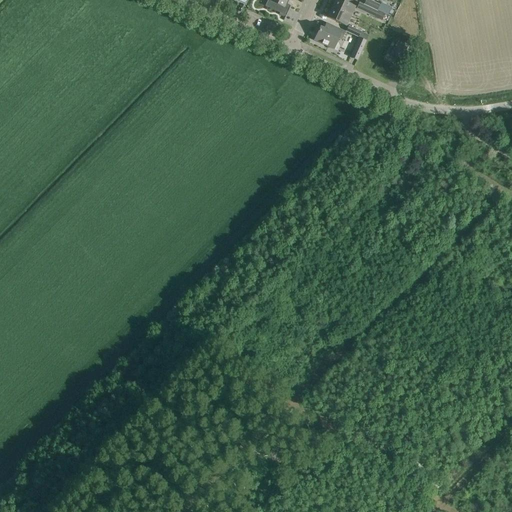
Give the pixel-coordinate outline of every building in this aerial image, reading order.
[(287,4),(288,0),(267,0),(265,6),(286,15),(289,9),(288,8),(289,5),(287,4)] [(342,0),(335,0),(332,8),(350,16),(355,6),(346,2),(342,0)] [(365,0),(364,4),(377,11),(380,4),(370,0),(365,0)] [(377,11),(364,4),(359,2),(356,8),(374,17),(377,11)] [(346,26),(350,16),(332,8),(328,18),(346,26)] [(339,46),(337,41),(338,38),(341,39),(345,31),(330,24),(327,30),(320,27),(314,40),(337,51),(339,46)] [(358,37),(361,31),(348,25),(346,31),(358,37)] [(357,60),(366,40),(359,38),(350,57),(357,60)] [(398,41),(392,53),(403,58),(409,46),(398,41)]
